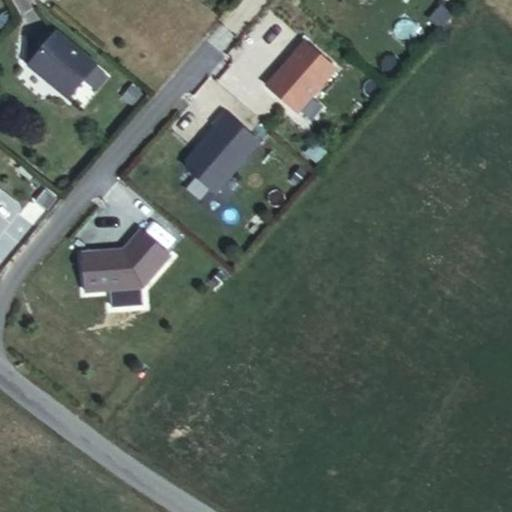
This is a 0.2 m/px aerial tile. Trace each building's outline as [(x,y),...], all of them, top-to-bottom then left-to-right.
[(298,117),(340,72),(306,41),(264,85),(298,117)] [(104,76),(62,42),(34,76),(76,110),(104,76)] [(217,197),(264,146),(227,111),(180,162),(217,197)] [(47,192),(37,204),(51,216),(61,204),(47,192)] [(86,251),(86,294),(162,293),(161,243),(133,243),(133,250),(86,251)]
